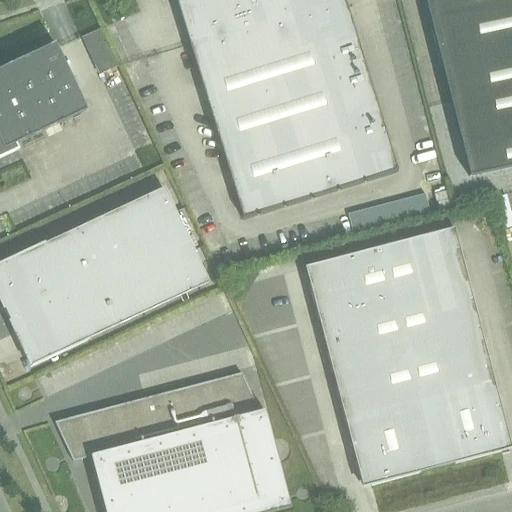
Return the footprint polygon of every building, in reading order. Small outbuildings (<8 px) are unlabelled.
[(396,170),(343,0),(183,0),(175,3),(242,218),(396,170)] [(511,0),(447,0),(453,25),(431,30),(468,176),(511,166),(511,0)] [(0,158),(17,150),(15,144),(86,111),(54,43),(0,68),(0,158)] [(0,306),(2,310),(3,310),(8,320),(7,321),(13,334),(29,368),(89,340),(88,339),(207,283),(163,188),(44,244),(43,242),(21,253),(0,262),(0,306)] [(429,212),(424,194),(347,214),(352,232),(429,212)] [(378,248),(392,300),(467,281),(453,228),(378,248)] [(304,267),(317,320),(392,300),(378,248),(304,267)] [(392,300),(405,352),(481,332),(467,281),(392,300)] [(317,320),(330,372),(405,352),(392,300),(317,320)] [(405,352),(419,404),(494,384),(481,332),(405,352)] [(330,372),(343,423),(419,404),(405,352),(330,372)] [(90,458),(103,511),(268,511),(289,507),(264,410),(259,412),(241,374),(54,423),(72,462),(90,458)] [(436,469),(501,452),(499,445),(510,442),(494,384),(419,404),(436,469)] [(371,486),(436,469),(419,404),(343,423),(358,482),(369,479),(371,486)]
